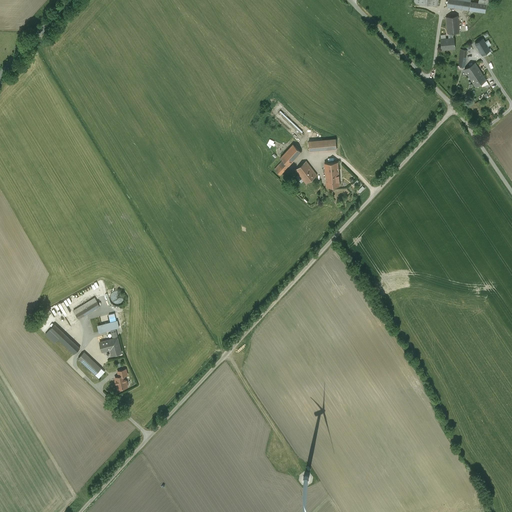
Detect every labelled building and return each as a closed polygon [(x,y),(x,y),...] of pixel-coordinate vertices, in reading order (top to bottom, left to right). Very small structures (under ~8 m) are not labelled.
[(465,0),(448,0),(447,7),(464,9),(465,0)] [(478,0),(478,2),(470,1),(469,10),(485,12),(487,0),(478,0)] [(458,15),(446,17),(448,33),(453,33),(459,32),(458,15)] [(449,38),(441,39),(442,49),(455,48),(454,38),(453,38),(449,38)] [(483,39),(475,43),(482,54),(489,50),(483,39)] [(480,60),(465,69),(470,78),(480,72),(486,69),(480,60)] [(480,72),(470,78),(475,87),(485,80),(480,72)] [(289,141),(290,138),(289,136),(288,134),(286,133),(283,132),(281,133),(279,134),(278,136),(277,138),(278,141),(279,143),(281,144),(284,144),(286,144),(288,143),(289,141)] [(336,139),(309,141),(310,151),(337,149),(336,139)] [(293,144),(280,158),(283,160),(288,166),(301,152),(293,144)] [(288,166),(283,160),(274,169),(280,175),(288,166)] [(317,175),(306,161),(295,169),(306,183),(317,175)] [(338,162),(324,163),(325,168),(326,178),(326,179),(339,178),(338,162)] [(339,178),(326,179),(326,186),(340,185),(339,178)] [(125,301),(125,298),(125,295),(123,293),(120,291),(117,291),(114,291),(112,293),(110,296),(110,299),(110,302),(112,304),(115,306),(118,306),(121,306),(123,304),(125,301)] [(95,297),(73,310),(75,314),(97,301),(95,297)] [(97,301),(75,314),(79,319),(100,306),(97,301)] [(102,314),(89,318),(94,333),(111,329),(115,328),(119,327),(116,315),(106,318),(103,318),(102,314)] [(52,322),(46,328),(49,330),(55,324),(52,322)] [(55,324),(49,330),(58,339),(74,354),(80,348),(55,324)] [(58,339),(49,330),(45,334),(54,342),(58,339)] [(117,338),(100,342),(102,351),(111,349),(112,355),(121,353),(117,338)] [(84,352),(78,358),(83,363),(89,357),(84,352)] [(89,357),(83,363),(95,374),(101,368),(89,357)] [(126,381),(124,375),(115,377),(118,389),(127,387),(126,385),(127,385),(126,381)]
